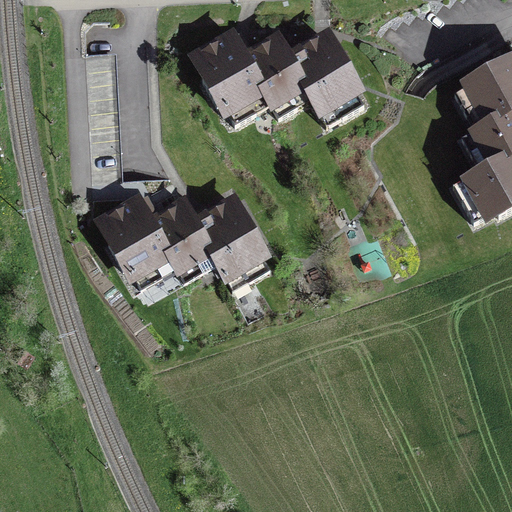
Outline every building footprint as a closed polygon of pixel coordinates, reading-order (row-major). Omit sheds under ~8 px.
[(271,109),(245,61),(233,39),(196,60),(208,82),(203,85),(217,111),(222,107),(235,130),(271,109)] [(245,61),(271,109),(278,122),(311,104),(326,131),(364,110),(351,89),(357,85),(343,60),(337,63),(325,41),(288,61),(278,43),(245,61)] [(455,99),(475,135),(511,114),(511,67),(502,72),(499,67),(474,81),(477,86),(455,99)] [(511,114),(475,135),(462,142),(480,175),(453,190),(474,227),(496,215),(499,221),(511,213),(511,114)] [(177,272),(151,224),(139,202),(102,223),(114,244),(108,248),(123,274),(128,271),(140,293),(177,272)] [(151,224),(177,272),(184,286),(217,267),(232,294),(269,273),(257,252),(263,248),(248,222),(243,225),(231,204),(194,224),(184,205),(151,224)]
